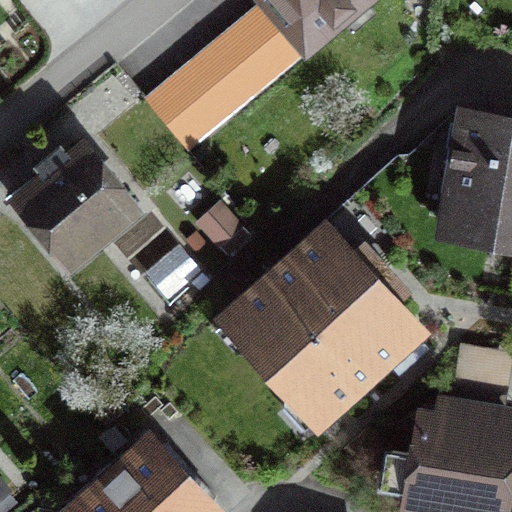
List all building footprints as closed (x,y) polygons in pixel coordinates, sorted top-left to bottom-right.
[(407,0),(262,0),(260,2),(325,74),(407,0)] [(308,71),(265,21),(156,113),(199,163),(308,71)] [(511,118),(454,112),(438,244),(511,252),(511,118)] [(160,231),(102,155),(22,216),(80,291),(160,231)] [(429,322),(337,211),(210,316),(303,427),(429,322)] [(511,511),(511,414),(418,401),(402,511),(511,511)] [(60,507),(63,511),(141,511),(188,472),(150,428),(60,507)] [(223,511),(188,472),(141,511),(223,511)]
